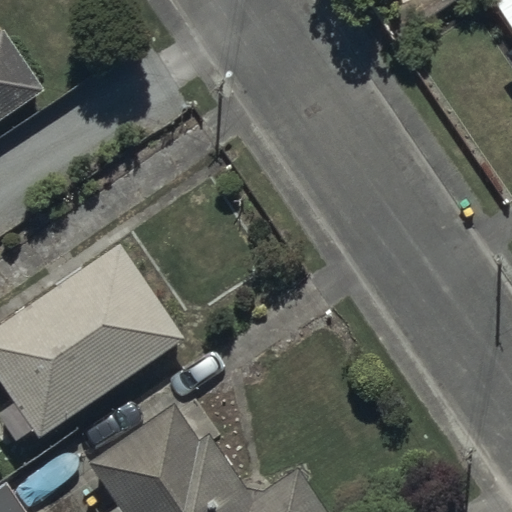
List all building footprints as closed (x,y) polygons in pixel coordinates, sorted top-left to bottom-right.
[(57,0),(31,0),(22,7),(53,53),(80,35),(57,0)] [(0,116),(49,83),(6,19),(0,23),(0,116)] [(126,235),(0,316),(0,367),(19,397),(2,408),(18,431),(34,420),(41,430),(190,333),(126,235)] [(180,400),(94,453),(119,494),(90,511),(334,511),(302,459),(255,488),(216,425),(202,434),(180,400)] [(0,511),(38,511),(10,472),(0,479),(0,511)]
